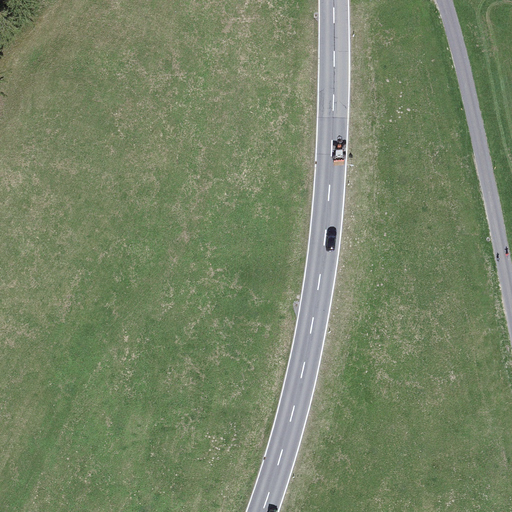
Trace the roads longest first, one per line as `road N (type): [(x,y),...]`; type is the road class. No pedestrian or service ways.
road 1 (tertiary): [(269,511),(304,390),(327,259),(337,0)]
road 2 (unclassified): [(445,0),(511,302)]
